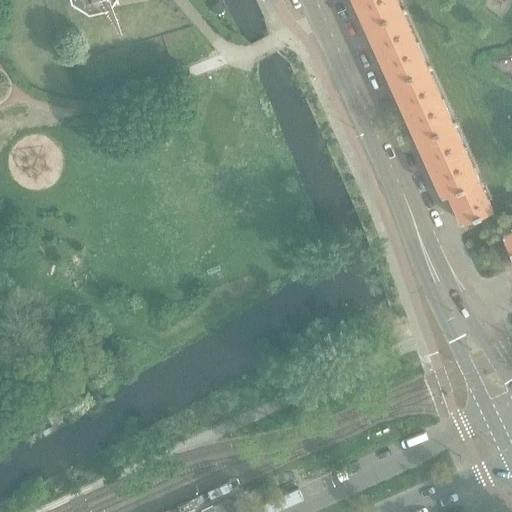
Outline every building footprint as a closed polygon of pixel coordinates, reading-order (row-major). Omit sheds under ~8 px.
[(400,6),(397,0),(354,0),(364,22),(400,6)] [(223,8),(219,2),(211,7),(215,13),(223,8)] [(425,62),(400,6),(364,22),(390,79),(425,62)] [(451,119),(425,62),(390,79),(415,135),(451,119)] [(477,176),(451,119),(415,135),(441,192),(447,189),(477,176)] [(491,207),(477,176),(447,189),(461,220),(491,207)] [(511,225),(502,231),(511,253),(511,225)] [(236,511),(238,511),(233,500),(228,498),(202,510),(203,511),(236,511)]
